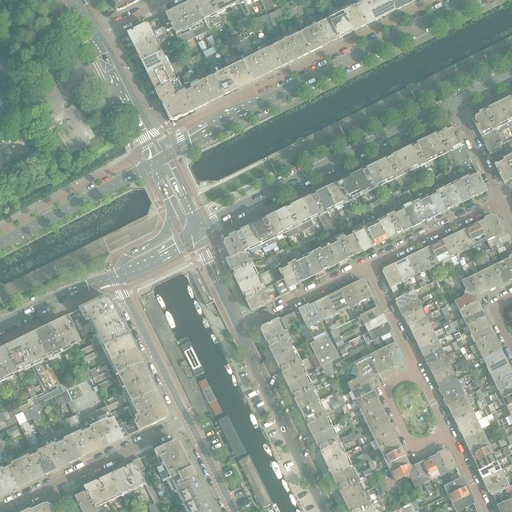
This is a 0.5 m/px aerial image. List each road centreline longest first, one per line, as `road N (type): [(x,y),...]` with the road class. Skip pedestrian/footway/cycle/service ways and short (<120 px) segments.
road 1 (secondary): [(463,0),(159,160)]
road 2 (secondary): [(196,237),(236,209),(452,102)]
road 3 (tertiary): [(328,511),(238,327)]
road 4 (secondary): [(159,160),(0,242)]
road 5 (tertiary): [(121,274),(187,421)]
road 6 (residential): [(414,360),(376,379),(408,446),(446,429)]
road 7 (residential): [(500,201),(366,265)]
road 8 (residential): [(187,421),(53,484)]
road 9 (residential): [(366,265),(238,327)]
road 10 (tertiary): [(159,160),(94,37)]
road 11 (secondary): [(0,324),(121,274)]
